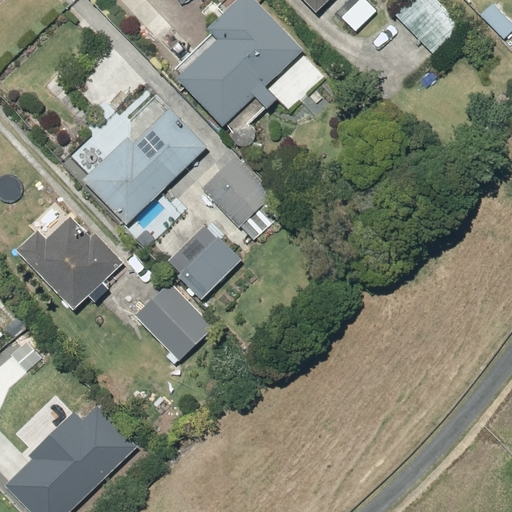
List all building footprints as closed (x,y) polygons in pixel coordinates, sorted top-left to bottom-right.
[(244,0),(214,29),(224,40),(183,79),(228,127),(309,50),(260,0),(244,0)] [(308,0),(322,13),(334,0),(308,0)] [(436,0),(414,0),(399,14),(436,55),(464,29),(436,0)] [(484,13),(497,1),(496,0),(478,0),(475,3),(484,13)] [(511,23),(494,5),(482,17),(505,41),(511,35),(511,23)] [(472,41),(453,59),(476,83),(495,64),(472,41)] [(132,139),(88,181),(131,225),(211,147),(174,109),(137,144),(132,139)] [(207,189),(244,227),(276,195),(240,158),(207,189)] [(21,251),(78,311),(93,296),(99,302),(113,290),(107,283),(128,263),(99,233),(96,237),(75,217),(52,240),(42,231),(21,251)] [(223,237),(183,278),(206,300),(246,260),(223,237)] [(174,353),(170,356),(178,365),(182,361),(183,362),(217,328),(174,283),(139,316),(174,353)] [(50,420),(19,451),(51,484),(83,453),(50,420)] [(54,491),(67,504),(78,494),(65,481),(54,491)]
